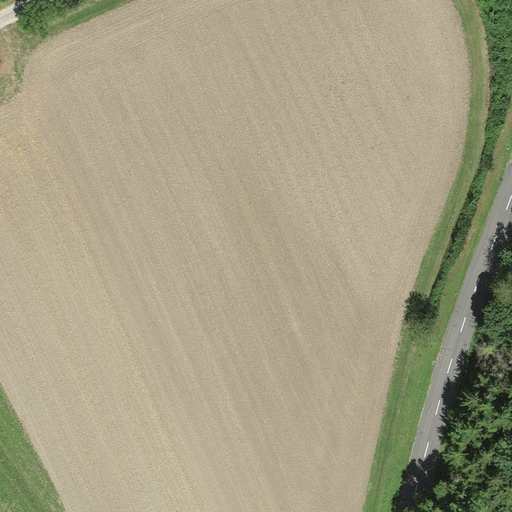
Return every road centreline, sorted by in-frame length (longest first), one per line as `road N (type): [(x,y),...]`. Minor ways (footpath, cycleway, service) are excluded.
road 1 (track): [(367,511),(413,311),(472,129),(469,66),(451,0)]
road 2 (tertiary): [(511,193),(451,360),(413,511)]
road 3 (track): [(115,0),(13,48),(0,39)]
